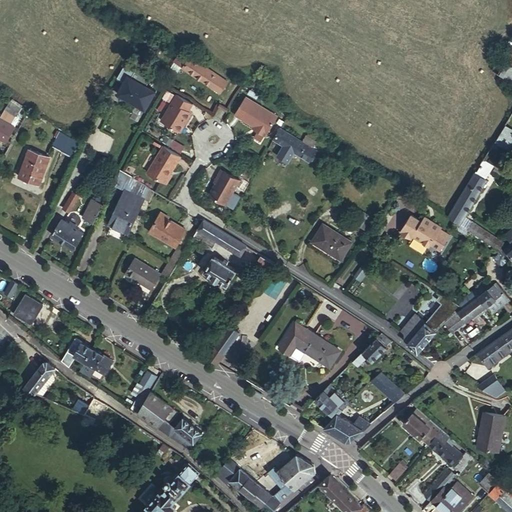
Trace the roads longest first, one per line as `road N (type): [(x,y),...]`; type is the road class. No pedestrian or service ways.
road 1 (primary): [(338,457),(0,249)]
road 2 (residential): [(438,371),(383,323),(179,198),(199,153)]
